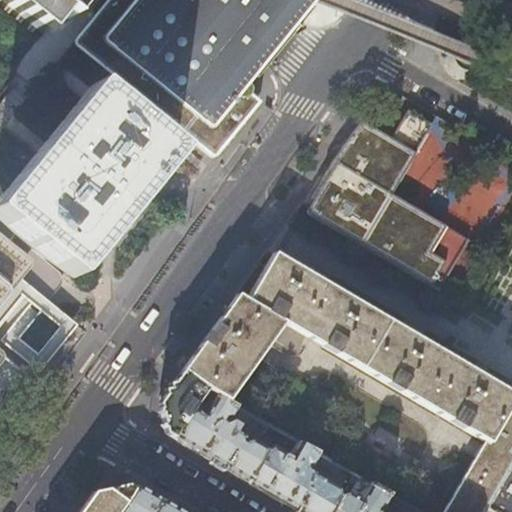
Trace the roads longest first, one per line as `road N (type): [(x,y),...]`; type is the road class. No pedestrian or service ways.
road 1 (residential): [(79,425),(320,84)]
road 2 (residential): [(511,138),(350,44)]
road 3 (residential): [(79,425),(230,511)]
road 4 (residential): [(320,84),(217,0)]
